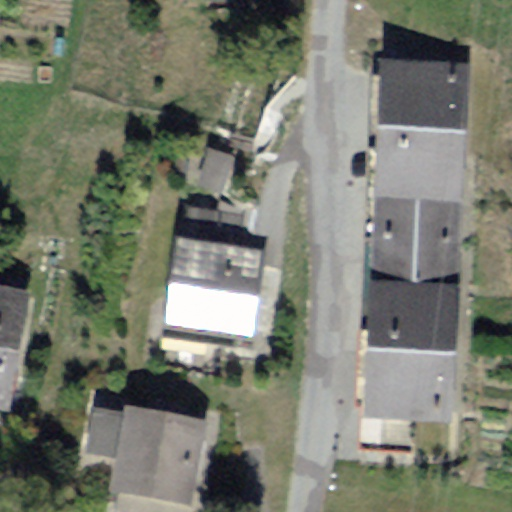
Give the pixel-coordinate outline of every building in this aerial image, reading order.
[(384,61),(379,192),(459,195),(463,195),(467,64),(384,61)] [(232,160),(204,154),(196,189),(224,195),(232,160)] [(379,192),(376,276),(456,279),(459,195),(379,192)] [(167,329),(251,338),(261,248),(237,246),(240,214),(190,209),(188,236),(177,235),(167,329)] [(451,416),(456,279),(376,276),(372,276),(367,413),(451,416)] [(32,288),(0,282),(0,404),(13,407),(32,288)] [(196,511),(211,421),(96,403),(88,455),(119,460),(110,511),(196,511)]
